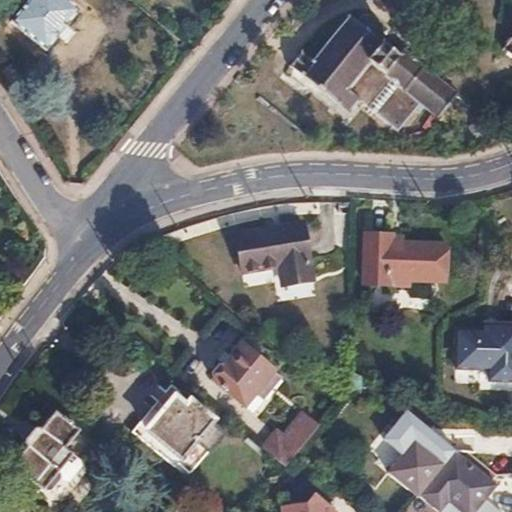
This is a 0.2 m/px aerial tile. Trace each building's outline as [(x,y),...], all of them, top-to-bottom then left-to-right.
[(66,0),(28,0),(12,21),(47,50),(79,9),(66,0)] [(316,62),(304,76),(352,115),(363,103),(401,134),(425,105),(442,119),(463,94),(408,48),(400,57),(379,40),(386,30),(368,16),(360,25),(352,18),(316,62)] [(511,37),(503,48),(511,55),(511,37)] [(304,52),(292,66),(304,76),(316,62),(304,52)] [(300,224),(234,235),(240,273),(276,266),(280,288),(310,282),(300,224)] [(368,235),(366,286),(409,287),(410,280),(447,280),(448,245),(393,244),(393,236),(368,235)] [(461,332),(459,368),(492,369),(491,381),(511,381),(511,327),(501,327),(501,333),(461,332)] [(219,365),(213,373),(213,376),(216,378),(213,381),(244,406),(273,371),(242,345),(225,367),(222,365),(219,365)] [(146,409),(133,426),(144,435),(140,440),(164,459),(171,452),(181,460),(207,428),(172,400),(157,418),(146,409)] [(278,431),(263,449),(285,467),(293,458),(320,425),(304,412),(285,436),(278,431)] [(25,450),(11,467),(18,473),(17,475),(26,483),(28,481),(44,494),(50,493),(59,481),(72,480),(80,469),(80,461),(65,449),(78,432),(73,428),(74,425),(64,417),(62,419),(56,413),(42,430),(35,429),(22,445),(25,450)] [(414,440),(388,472),(417,496),(418,495),(439,511),(447,502),(459,511),(474,511),(497,485),(454,451),(443,463),(414,440)] [(280,511),(332,511),(332,508),(312,492),(303,503),(280,506),(280,511)]
